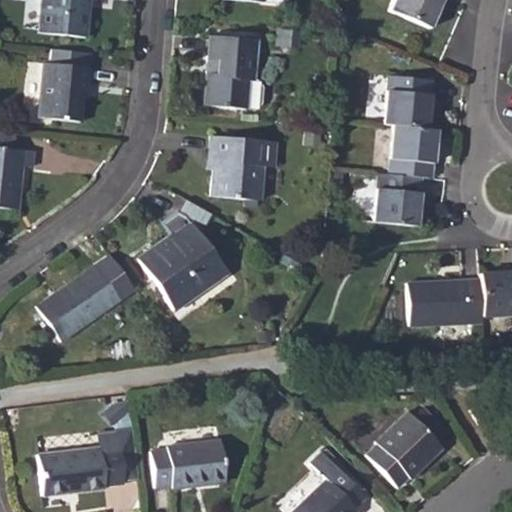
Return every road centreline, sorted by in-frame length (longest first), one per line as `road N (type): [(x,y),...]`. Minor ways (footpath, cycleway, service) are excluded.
road 1 (residential): [(0,277),(110,197),(133,157),(146,113),(156,0)]
road 2 (residential): [(494,0),(482,132)]
road 3 (residential): [(482,132),(471,202),(488,226),(511,229)]
